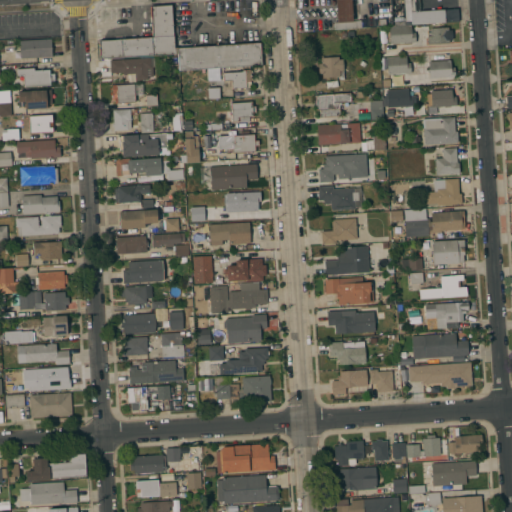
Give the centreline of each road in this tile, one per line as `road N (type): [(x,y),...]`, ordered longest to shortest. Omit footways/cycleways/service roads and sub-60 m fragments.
road 1 (residential): [(311,511),(275,0)]
road 2 (residential): [(511,511),(476,0)]
road 3 (residential): [(110,511),(76,0)]
road 4 (residential): [(511,407),(0,441)]
